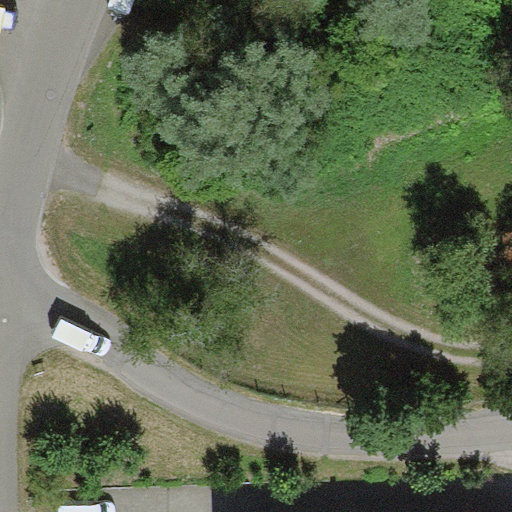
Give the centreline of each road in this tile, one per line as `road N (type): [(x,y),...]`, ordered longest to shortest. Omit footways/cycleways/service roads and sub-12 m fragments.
road 1 (unclassified): [(511,419),(378,420),(229,402),(103,336),(9,274)]
road 2 (unclassified): [(73,0),(51,58),(9,274)]
road 3 (unclassified): [(9,274),(0,456)]
